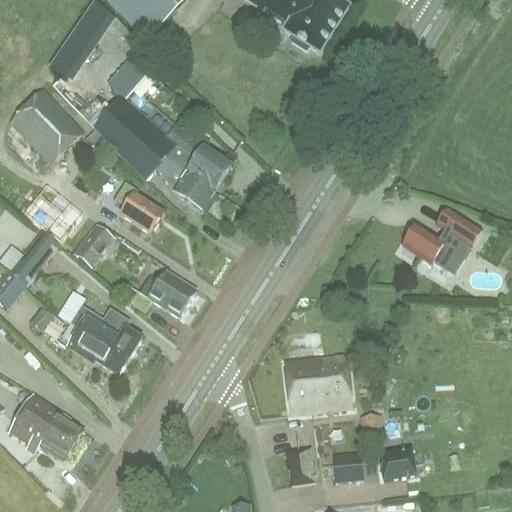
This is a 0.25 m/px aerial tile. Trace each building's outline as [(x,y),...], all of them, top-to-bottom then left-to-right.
[(104,0),(147,43),(190,0),(104,0)] [(242,0),(265,14),(286,28),(283,33),(294,39),(291,44),(307,54),(309,49),(320,56),(350,8),(336,0),(242,0)] [(94,5),(49,71),(70,85),(109,28),(113,22),(94,5)] [(43,92),(9,126),(51,169),(85,136),(43,92)] [(168,138),(123,99),(94,132),(145,184),(156,172),(174,197),(174,198),(202,216),(232,171),(204,153),(210,144),(180,123),(168,138)] [(114,202),(126,210),(120,219),(151,238),(165,217),(136,198),(138,195),(125,186),(114,202)] [(47,205),(39,198),(24,217),(32,223),(47,205)] [(32,223),(59,246),(75,227),(47,205),(32,223)] [(70,208),(62,217),(75,227),(82,218),(70,208)] [(448,236),(442,246),(417,230),(404,250),(431,268),(432,268),(434,265),(443,271),(460,245),(471,252),(482,235),(448,213),(437,230),(448,236)] [(83,264),(92,271),(99,262),(106,252),(103,250),(99,248),(104,242),(108,237),(102,233),(96,228),(85,243),(74,258),(83,264)] [(51,259),(34,244),(9,274),(27,289),(51,259)] [(27,289),(9,274),(0,284),(0,306),(7,313),(27,289)] [(140,296),(154,305),(179,321),(196,294),(166,274),(158,287),(149,281),(140,296)] [(113,352),(130,362),(143,342),(126,332),(130,325),(109,312),(102,324),(81,310),(71,327),(70,328),(76,334),(99,348),(102,343),(113,351),(113,352)] [(40,336),(53,320),(42,311),(29,327),(40,336)] [(15,344),(21,337),(2,320),(0,322),(0,341),(5,336),(15,344)] [(76,334),(70,328),(62,341),(69,345),(67,349),(93,366),(94,363),(119,379),(130,362),(113,352),(113,351),(102,343),(99,348),(76,334)] [(318,360),(285,364),(291,417),(352,410),(346,358),(318,361),(318,360)] [(33,398),(9,435),(38,453),(40,451),(63,466),(84,434),(60,419),(62,416),(33,398)] [(383,441),(381,418),(360,419),(362,442),(383,441)] [(451,438),(432,441),(433,451),(452,448),(451,438)] [(317,485),(311,451),(285,455),(290,489),(317,485)] [(417,480),(412,453),(376,459),(381,487),(417,480)] [(363,484),(361,460),(333,462),(335,486),(363,484)]
